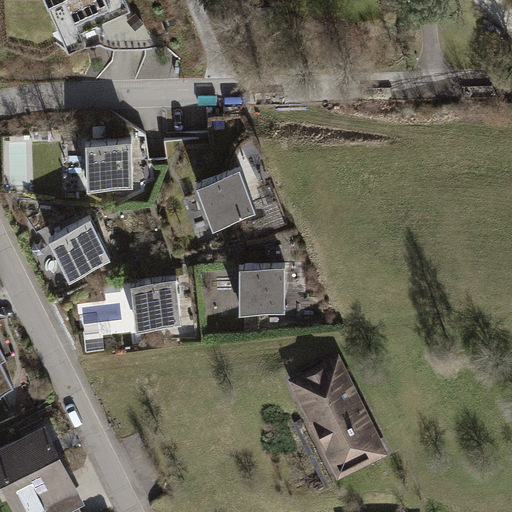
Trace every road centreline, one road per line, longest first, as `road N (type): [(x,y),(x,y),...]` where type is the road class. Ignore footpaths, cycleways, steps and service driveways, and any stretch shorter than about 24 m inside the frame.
road 1 (residential): [(0,107),(35,99),(511,78)]
road 2 (residential): [(0,238),(130,511)]
